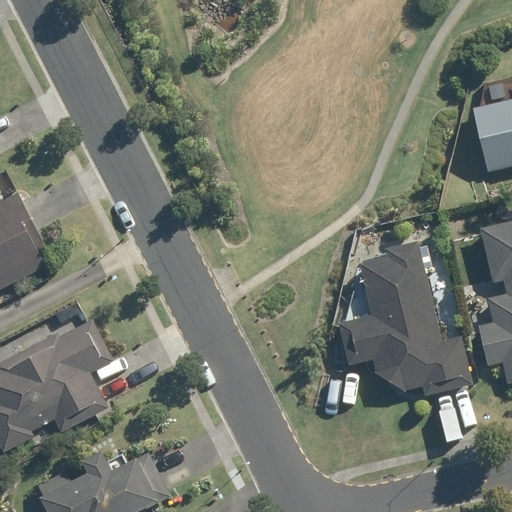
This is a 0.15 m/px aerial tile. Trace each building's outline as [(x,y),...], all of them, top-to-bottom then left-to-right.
[(511,99),(471,109),(486,172),(511,166),(511,99)] [(0,288),(44,266),(36,251),(45,247),(17,193),(0,201),(0,288)] [(492,323),(477,327),(487,366),(501,361),(507,384),(511,383),(511,221),(479,230),(492,282),(503,279),(507,294),(486,299),(492,323)] [(388,257),(360,265),(373,315),(338,323),(348,365),(371,359),(375,374),(404,391),(421,387),(424,397),(471,385),(459,337),(441,342),(415,242),(386,249),(388,257)] [(56,334),(0,362),(0,444),(4,453),(33,437),(31,432),(54,419),(60,432),(108,408),(89,373),(112,360),(92,321),(58,339),(56,334)] [(40,495),(36,497),(43,511),(134,511),(168,494),(147,451),(109,471),(98,452),(80,461),(85,472),(68,481),(63,471),(36,486),(40,495)]
